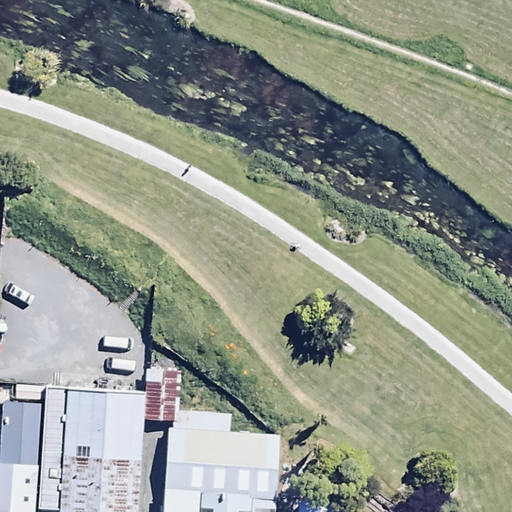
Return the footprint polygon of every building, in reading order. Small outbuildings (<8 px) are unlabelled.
[(92,331),(87,362),(138,370),(143,338),(92,331)] [(141,511),(149,393),(66,387),(58,511),(141,511)] [(275,511),(281,429),(162,422),(156,511),(275,511)] [(0,511),(38,511),(42,461),(0,458),(0,511)] [(346,511),(347,501),(299,498),(298,511),(346,511)]
